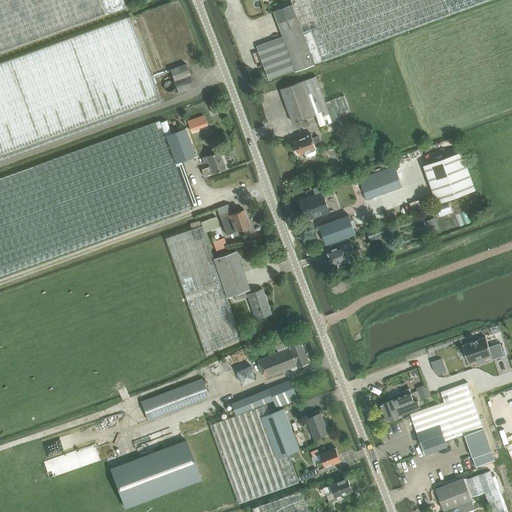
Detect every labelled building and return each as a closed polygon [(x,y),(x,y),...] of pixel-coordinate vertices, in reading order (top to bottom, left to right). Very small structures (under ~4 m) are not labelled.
[(0,0),(0,53),(126,7),(123,0),(0,0)] [(259,46),(263,58),(270,77),(296,68),(297,71),(315,64),(488,0),(291,0),(293,4),(274,11),(283,36),(259,46)] [(162,103),(129,15),(15,56),(0,62),(0,160),(47,144),(162,103)] [(186,64),(170,69),(178,92),(194,87),(186,64)] [(337,114),(349,110),(344,96),(332,100),(326,103),(316,76),(304,81),(281,89),(294,123),(316,115),(320,127),(326,124),(326,125),(339,120),(337,114)] [(196,129),(193,119),(187,121),(191,131),(196,129)] [(166,120),(160,122),(160,121),(0,178),(0,275),(191,207),(197,205),(181,161),(195,156),(185,128),(171,133),(166,120)] [(319,136),(313,138),(311,134),(305,136),(305,137),(294,141),(299,155),(307,152),(308,156),(310,157),(316,155),(317,153),(315,149),(317,148),(315,142),(320,140),(319,136)] [(204,176),(225,169),(219,151),(209,155),(208,152),(201,154),(203,157),(202,158),(204,163),(207,162),(209,167),(202,169),(204,176)] [(463,151),(424,165),(438,203),(476,190),(463,151)] [(395,166),(359,179),(367,200),(403,187),(395,166)] [(324,185),(314,189),(316,195),(300,201),(307,220),(330,212),(323,193),(327,192),(324,185)] [(448,204),(437,208),(440,216),(451,212),(448,204)] [(226,205),(217,209),(226,235),(250,226),(244,209),(229,214),(226,205)] [(349,215),(321,225),(327,244),(356,233),(349,215)] [(172,236),(165,238),(205,354),(211,351),(235,340),(240,337),(239,334),(226,297),(234,294),(236,301),(247,297),(245,291),(249,289),(236,251),(213,259),(204,232),(219,226),(215,216),(190,225),(191,229),(172,236)] [(392,233),(388,223),(367,231),(370,241),(392,233)] [(224,238),(213,242),(215,248),(216,250),(227,246),(224,238)] [(333,265),(350,259),(347,252),(354,250),(351,243),(345,245),(344,243),(337,245),(338,248),(328,251),(331,258),(330,260),(331,263),(333,264),(333,265)] [(262,289),(248,294),(256,318),(271,314),(262,289)] [(291,344),(288,335),(274,341),(279,352),(258,361),(265,378),(290,368),(294,370),(298,369),(298,366),(309,362),(300,340),(291,344)] [(463,345),(469,363),(469,362),(491,355),(493,360),(505,355),(501,343),(489,347),(486,337),(485,337),(478,340),(477,340),(471,342),(463,345)] [(442,359),(431,362),(435,372),(438,375),(446,372),(442,359)] [(149,420),(209,397),(202,378),(141,401),(149,420)] [(291,380),(270,388),(232,403),(237,414),(274,399),(277,408),(298,399),(291,380)] [(445,402),(411,414),(417,432),(417,433),(439,424),(446,440),(446,441),(465,435),(484,428),(483,427),(468,382),(444,390),(441,391),(445,402)] [(421,386),(416,388),(419,394),(420,398),(421,399),(425,397),(431,395),(427,384),(421,386)] [(387,401),(381,404),(384,413),(415,401),(412,395),(410,388),(386,398),(387,401)] [(415,401),(384,413),(388,421),(403,415),(421,407),(418,399),(415,401)] [(258,408),(234,416),(210,425),(239,504),(270,493),(300,482),(289,454),(300,450),(284,408),(271,413),(267,404),(258,408)] [(307,418),(315,439),(329,434),(328,432),(329,430),(328,426),(326,426),(321,413),(307,418)] [(439,424),(417,433),(420,440),(423,449),(446,441),(439,424)] [(484,428),(465,435),(476,467),(495,460),(484,428)] [(186,440),(110,469),(124,506),(200,478),(186,440)] [(313,457),(312,457),(315,464),(317,463),(320,469),(325,467),(341,461),(336,448),(320,454),(313,457)] [(318,449),(311,452),(313,457),(320,454),(318,449)] [(316,469),(303,473),(305,480),(318,475),(316,469)] [(491,470),(466,479),(468,483),(473,496),(485,491),(493,511),(506,511),(493,475),(491,470)] [(466,477),(436,489),(445,510),(446,510),(472,500),(466,484),(468,483),(466,479),(466,477)] [(324,487),(330,502),(338,499),(337,496),(353,490),(348,478),(324,487)] [(253,508),(254,511),(309,511),(302,491),(253,508)] [(446,511),(464,511),(475,508),(472,500),(446,510),(446,511)]
